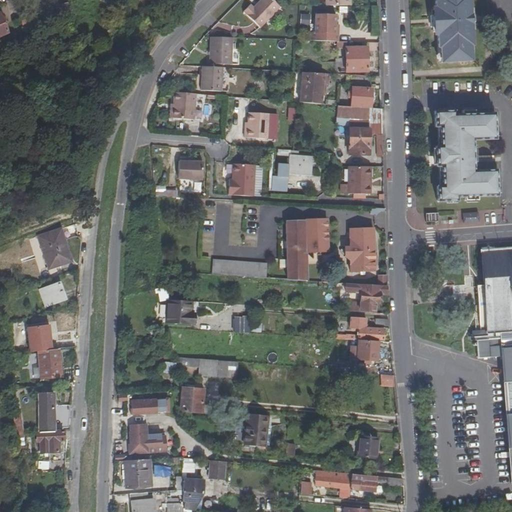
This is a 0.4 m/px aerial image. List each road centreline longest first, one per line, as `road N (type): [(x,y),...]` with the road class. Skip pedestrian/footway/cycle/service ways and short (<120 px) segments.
road 1 (residential): [(212,0),(167,45),(136,105),(117,230),(102,511)]
road 2 (residential): [(398,239),(410,511)]
road 3 (unknown): [(397,214),(279,213),(257,255),(221,253),(219,207)]
road 4 (residential): [(392,0),(398,239)]
road 5 (unknown): [(399,315),(246,308),(202,323)]
